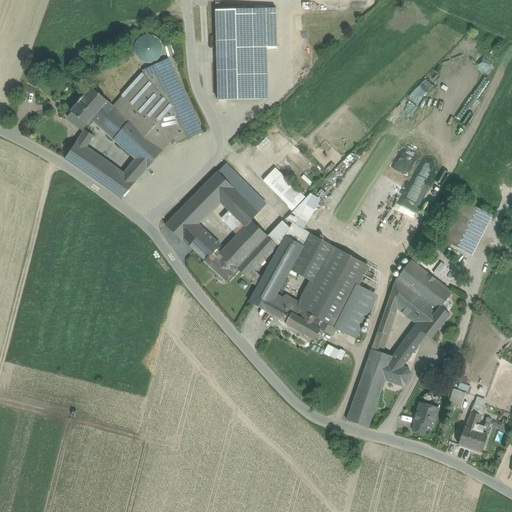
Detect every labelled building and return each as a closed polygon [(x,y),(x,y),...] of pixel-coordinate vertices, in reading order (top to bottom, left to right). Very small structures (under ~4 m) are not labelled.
[(147,13),(149,18),(174,7),(172,2),(147,13)] [(276,9),(215,10),(218,101),(269,100),(268,50),(277,49),(276,9)] [(136,56),(139,60),(143,62),(147,63),(152,63),(156,61),(159,58),(162,55),(163,50),(162,46),(161,42),(158,38),(154,36),(150,35),(145,35),(141,37),(138,40),(135,43),(134,48),(135,52),(136,56)] [(440,84),(478,44),(468,35),(431,75),(440,84)] [(123,49),(107,55),(110,62),(125,56),(123,49)] [(201,133),(167,59),(142,71),(143,74),(172,106),(178,133),(174,137),(177,144),(201,133)] [(172,106),(143,74),(113,107),(163,151),(174,137),(178,133),(172,106)] [(91,88),(71,112),(87,126),(89,123),(91,125),(93,123),(91,121),(107,102),(91,88)] [(113,107),(107,102),(91,121),(93,123),(117,144),(135,160),(133,163),(144,172),(163,151),(113,107)] [(83,131),(87,126),(71,112),(67,117),(83,131)] [(85,131),(66,160),(74,166),(86,149),(93,140),(94,138),(85,131)] [(116,171),(86,149),(74,166),(99,183),(106,188),(121,199),(140,177),(129,168),(128,169),(123,175),(116,171)] [(133,163),(129,168),(140,177),(144,172),(133,163)] [(123,175),(128,169),(122,164),(116,171),(123,175)] [(217,173),(258,214),(267,204),(226,164),(217,173)] [(305,198),(302,195),(276,169),(263,181),(293,210),(305,198)] [(217,173),(204,187),(166,226),(181,241),(182,240),(197,224),(212,209),(219,202),(244,227),(250,221),(258,214),(217,173)] [(290,228),(292,225),(304,231),(321,200),(310,194),(284,221),(290,228)] [(219,202),(212,209),(237,234),(244,227),(219,202)] [(491,217),(463,203),(443,242),(465,254),(470,256),(491,217)] [(267,204),(258,214),(250,221),(256,227),(273,210),(267,204)] [(377,230),(382,225),(378,221),(381,218),(383,216),(377,211),(373,215),(369,211),(363,218),(377,230)] [(237,234),(224,249),(232,256),(228,261),(241,273),(245,277),(275,245),(268,238),(256,227),(250,221),(244,227),(237,234)] [(285,237),(290,228),(284,221),(268,238),(275,245),(279,249),(285,237)] [(403,242),(404,223),(379,222),(379,241),(403,242)] [(188,246),(203,230),(197,224),(182,240),(188,246)] [(304,247),(311,234),(304,231),(292,225),(290,228),(285,237),(304,247)] [(203,230),(188,246),(193,251),(208,234),(203,230)] [(208,234),(193,251),(204,261),(212,253),(219,245),(208,234)] [(311,234),(304,247),(327,260),(361,279),(362,279),(369,267),(311,234)] [(279,249),(249,302),(267,312),(278,293),(291,269),(304,247),(285,237),(279,249)] [(219,245),(212,253),(216,257),(224,249),(219,245)] [(301,306),(302,306),(327,260),(304,247),(291,269),(314,282),(301,306)] [(224,249),(216,257),(212,253),(204,261),(225,282),(235,272),(238,276),(241,273),(228,261),(232,256),(224,249)] [(426,256),(419,250),(410,261),(418,267),(419,266),(426,257),(426,256)] [(459,279),(470,256),(465,254),(454,276),(459,279)] [(426,257),(419,266),(424,270),(432,261),(426,257)] [(361,279),(327,260),(302,306),(300,310),(334,329),(334,328),(361,279)] [(418,267),(410,261),(396,278),(380,324),(391,328),(395,316),(396,309),(406,317),(407,317),(407,318),(417,326),(422,329),(432,317),(439,308),(440,309),(451,293),(418,267)] [(371,267),(369,272),(375,276),(378,271),(371,267)] [(362,279),(361,279),(334,328),(335,328),(362,279)] [(278,293),(267,312),(273,316),(283,296),(278,293)] [(301,306),(283,296),(273,316),(286,323),(291,313),(296,316),(300,310),(302,306),(301,306)] [(439,308),(432,317),(422,329),(421,332),(425,335),(430,339),(448,317),(449,316),(440,309),(439,308)] [(334,329),(300,310),(296,316),(291,313),(286,323),(285,324),(314,341),(320,330),(330,336),(334,329)] [(391,328),(380,324),(371,350),(382,353),(391,328)] [(411,335),(420,342),(425,335),(421,332),(422,329),(417,326),(411,335)] [(411,335),(395,358),(393,357),(385,380),(402,387),(405,385),(409,374),(407,371),(407,370),(401,368),(420,342),(411,335)] [(343,362),(347,352),(329,344),(325,353),(343,362)] [(382,353),(371,350),(347,422),(368,429),(385,380),(393,357),(382,353)] [(466,393),(453,389),(448,405),(450,406),(460,409),(466,393)] [(474,404),(483,407),(486,399),(476,396),(474,404)] [(414,423),(415,423),(427,427),(433,428),(438,408),(420,403),(414,423)] [(476,410),(482,411),(483,407),(474,404),(473,404),(470,413),(474,415),(476,410)] [(474,415),(470,413),(465,428),(476,431),(481,417),(474,415)] [(486,418),(481,433),(486,434),(491,420),(486,418)] [(427,427),(415,423),(413,431),(425,434),(427,427)] [(465,428),(464,427),(458,446),(472,450),(481,453),(487,435),(486,434),(481,433),(476,431),(465,428)] [(351,444),(339,449),(348,468),(359,463),(351,444)]
